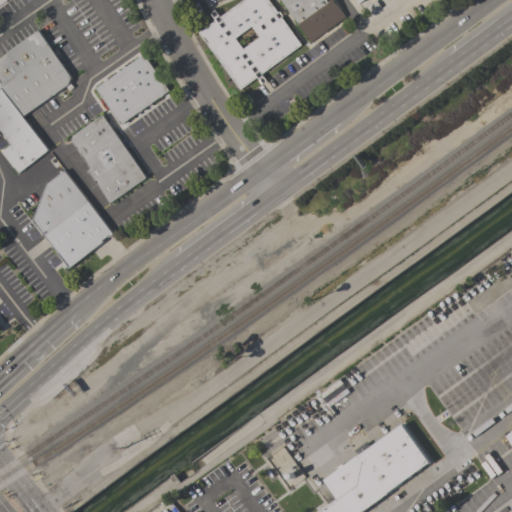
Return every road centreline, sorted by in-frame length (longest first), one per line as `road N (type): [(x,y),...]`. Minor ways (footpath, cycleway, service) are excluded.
road 1 (primary): [(260,173),(73,314)]
road 2 (primary): [(1,416),(178,264)]
road 3 (residential): [(274,195),(151,0)]
road 4 (primary): [(274,195),(454,61)]
road 5 (primary): [(494,0),(331,120)]
